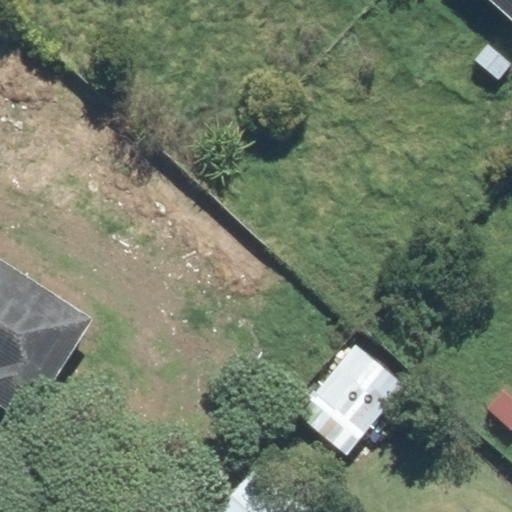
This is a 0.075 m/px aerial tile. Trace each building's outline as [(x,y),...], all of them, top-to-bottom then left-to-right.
[(511,0),(479,0),(511,28),(511,0)] [(88,324),(0,268),(0,411),(23,426),(88,324)] [(294,416),(343,456),(399,390),(350,349),(294,416)] [(0,428),(0,511),(24,511),(63,478),(10,420),(0,428)] [(306,511),(257,467),(216,511),(306,511)]
